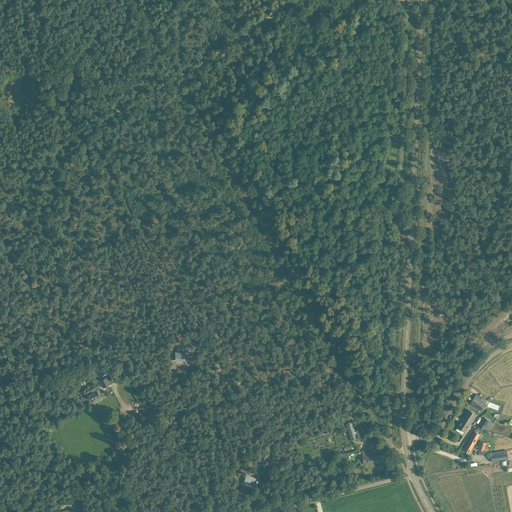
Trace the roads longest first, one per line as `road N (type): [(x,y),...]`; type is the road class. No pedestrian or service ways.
road 1 (secondary): [(405,442),(421,0)]
road 2 (track): [(392,448),(251,202)]
road 3 (track): [(0,168),(183,83)]
road 4 (unclassified): [(270,511),(413,475)]
road 5 (unclassified): [(413,440),(436,431),(475,370),(511,341)]
road 6 (track): [(251,202),(183,83)]
